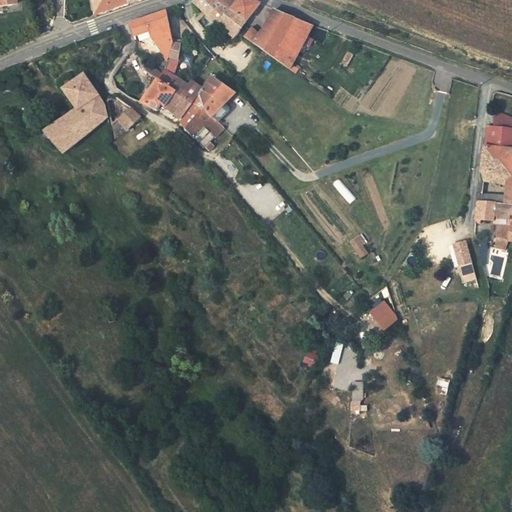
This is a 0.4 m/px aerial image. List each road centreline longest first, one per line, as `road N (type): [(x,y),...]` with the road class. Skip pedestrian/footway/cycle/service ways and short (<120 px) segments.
road 1 (tertiary): [(271,0),(488,82)]
road 2 (residential): [(122,17),(130,40),(109,84),(178,132)]
road 3 (residential): [(488,82),(469,235)]
road 4 (secondary): [(122,17),(0,64)]
